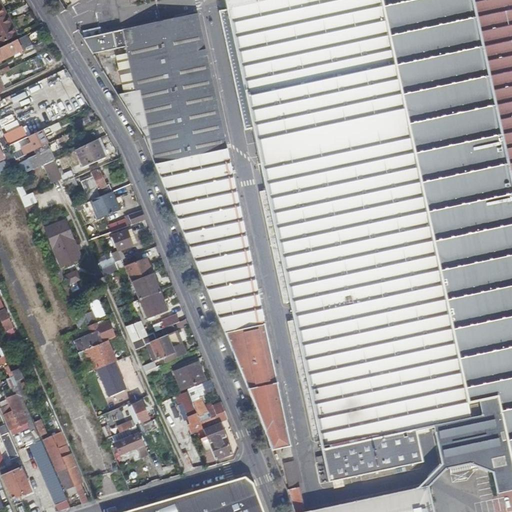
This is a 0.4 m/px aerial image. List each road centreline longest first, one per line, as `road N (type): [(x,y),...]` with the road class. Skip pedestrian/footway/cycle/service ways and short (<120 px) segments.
road 1 (tertiary): [(257,461),(128,148),(38,0)]
road 2 (residential): [(97,511),(257,461)]
